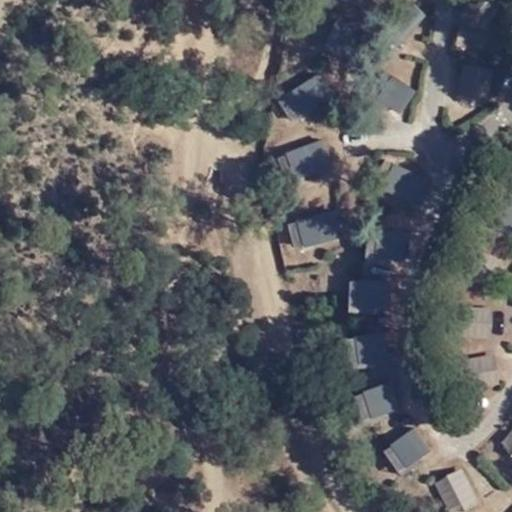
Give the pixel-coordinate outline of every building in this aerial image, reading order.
[(467,0),(460,19),(490,31),(502,0),(467,0)] [(338,16),(327,44),(362,58),(373,31),(338,16)] [(488,104),(494,67),(463,62),(458,99),(488,104)] [(280,100),(296,122),(336,93),(320,71),(280,100)] [(399,113),(416,92),(391,73),(375,94),(399,113)] [(400,165),(389,191),(420,205),(431,179),(400,165)] [(336,208),(296,219),(304,247),(344,235),(336,208)] [(406,258),(407,229),(374,229),(374,258),(406,258)] [(389,278),(356,278),(356,307),(389,307),(389,278)] [(388,361),(386,330),(358,332),(359,362),(388,361)] [(390,378),(347,395),(357,422),(400,405),(390,378)] [(511,453),(511,426),(499,444),(511,453)] [(406,468),(432,451),(416,427),(390,443),(406,468)] [(462,468),(435,484),(452,511),(457,511),(481,498),(462,468)]
